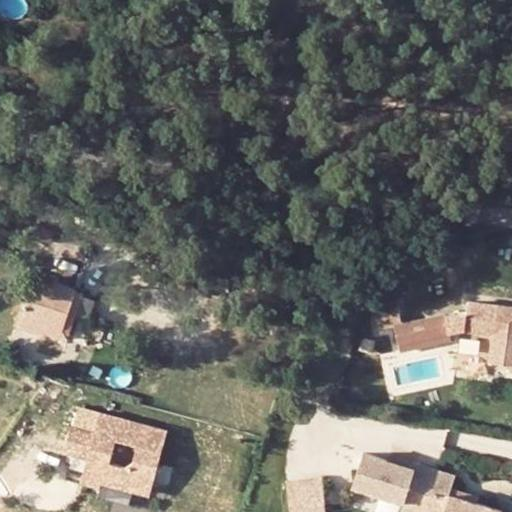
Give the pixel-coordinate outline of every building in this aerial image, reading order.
[(41,230),(37,241),(53,246),(57,235),(41,230)] [(76,294),(37,281),(21,329),(45,337),(48,328),(63,333),(76,294)] [(84,297),(76,294),(63,333),(48,328),(45,337),(68,345),(84,297)] [(511,311),(463,307),(463,334),(487,337),(485,368),(505,370),(505,379),(511,379),(511,311)] [(400,328),(396,311),(374,316),(377,333),(392,330),(400,328)] [(443,320),(446,338),(463,334),(463,316),(443,320)] [(443,320),(392,330),(396,348),(446,338),(443,320)] [(146,495),(156,489),(171,433),(104,415),(98,435),(75,428),(68,454),(91,460),(85,484),(104,489),(105,484),(146,495)] [(419,511),(433,472),(414,465),(411,472),(360,455),(349,488),(400,505),(398,511),(419,511)] [(414,465),(386,456),(383,462),(411,472),(414,465)] [(452,478),(433,472),(419,511),(490,511),(445,497),(452,478)] [(319,476),(284,478),(286,503),(321,501),(319,476)] [(475,500),(447,491),(445,497),(473,506),(475,500)] [(321,511),(321,501),(286,503),(286,511),(321,511)]
